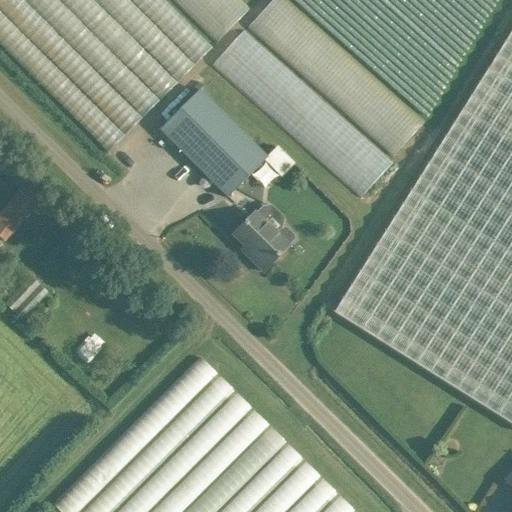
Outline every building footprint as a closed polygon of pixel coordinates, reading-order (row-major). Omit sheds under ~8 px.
[(165,0),(0,0),(0,42),(108,151),(212,48),(165,0)] [(217,41),(249,7),(241,0),(178,0),(195,15),(193,18),(217,41)] [(392,158),(423,123),(280,0),(273,0),(257,19),(281,21),(286,26),(285,44),(294,53),(307,54),(297,65),(291,64),(326,95),(355,98),(356,99),(378,101),(396,117),(392,158)] [(511,30),(334,313),(511,425),(511,30)] [(200,90),(174,115),(160,129),(228,197),(268,158),(200,90)] [(0,200),(0,235),(6,241),(25,218),(26,218),(32,210),(39,215),(54,199),(44,191),(29,178),(9,203),(2,198),(0,200)] [(264,272),(274,261),(295,241),(294,235),(286,227),(282,227),(285,218),(271,204),(262,207),(256,212),(233,235),(252,253),(249,256),(264,272)] [(34,276),(6,302),(23,319),(50,294),(34,276)] [(364,511),(210,360),(55,507),(60,511),(364,511)]
